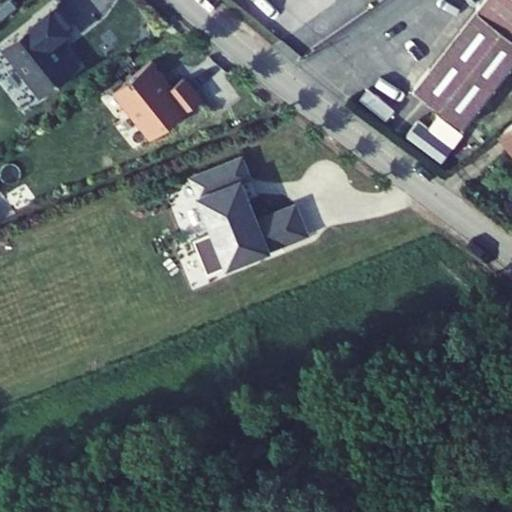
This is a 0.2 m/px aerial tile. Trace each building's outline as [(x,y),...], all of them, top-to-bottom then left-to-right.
[(81,15),(68,0),(55,0),(11,35),(21,49),(19,50),(47,86),(86,56),(75,41),(69,41),(61,30),(81,15)] [(511,0),(482,0),(414,73),(461,116),(511,61),(511,0)] [(169,64),(159,51),(120,81),(136,101),(138,99),(149,113),(148,119),(156,129),(207,89),(190,67),(176,79),(168,69),(169,67),(169,65),(169,64)] [(234,125),(184,148),(208,199),(174,215),(192,253),(293,211),(282,177),(246,194),(225,151),(242,143),(234,125)] [(503,141),(511,153),(511,141),(509,137),(503,141)]
